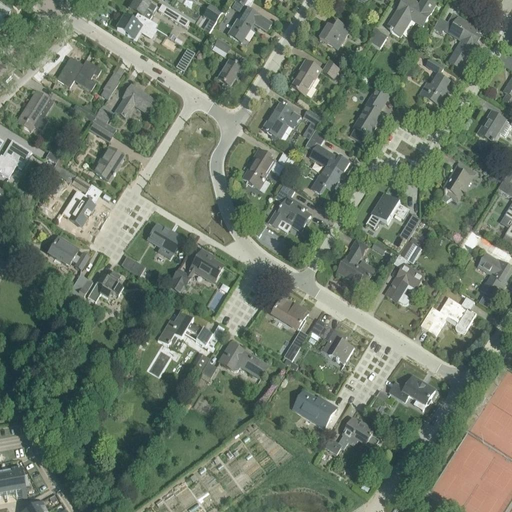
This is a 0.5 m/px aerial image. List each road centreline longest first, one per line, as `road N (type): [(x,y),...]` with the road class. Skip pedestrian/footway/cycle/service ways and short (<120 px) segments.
road 1 (residential): [(302,285),(372,172),(416,179),(511,29)]
road 2 (residential): [(461,378),(302,285)]
road 3 (residential): [(369,511),(461,378)]
road 4 (residential): [(234,125),(314,0)]
road 5 (residential): [(253,250),(217,180),(220,149),(234,125)]
road 6 (residential): [(194,101),(80,25)]
road 7 (residential): [(253,250),(232,253),(135,198)]
